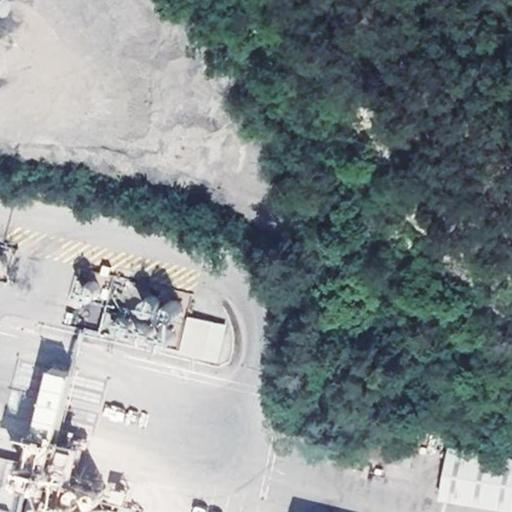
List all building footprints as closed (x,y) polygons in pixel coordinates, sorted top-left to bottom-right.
[(179,337),(177,299),(134,301),(133,279),(111,280),(113,308),(100,309),(101,329),(122,328),(123,340),(179,337)] [(184,316),(176,354),(218,363),(226,325),(184,316)] [(56,440),(63,376),(40,373),(35,420),(7,417),(5,434),(56,440)] [(67,450),(85,446),(81,428),(63,432),(67,450)] [(48,480),(68,483),(72,453),(51,450),(48,480)] [(511,459),(451,450),(443,498),(511,509),(511,459)] [(7,506),(11,459),(0,457),(0,511),(8,511),(9,506),(7,506)]
